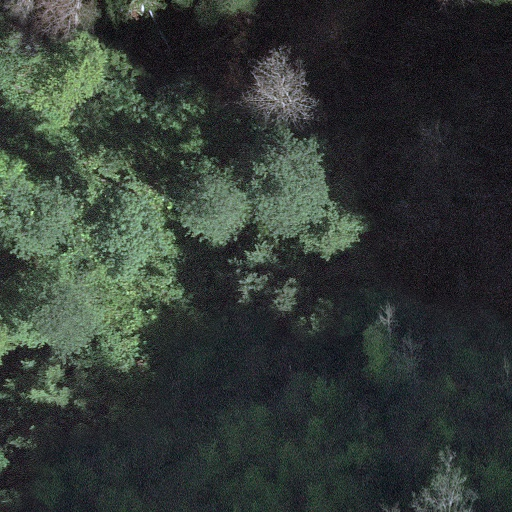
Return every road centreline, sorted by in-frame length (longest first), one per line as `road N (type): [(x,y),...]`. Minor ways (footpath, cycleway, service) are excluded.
road 1 (track): [(511,84),(0,138)]
road 2 (track): [(342,0),(237,117)]
